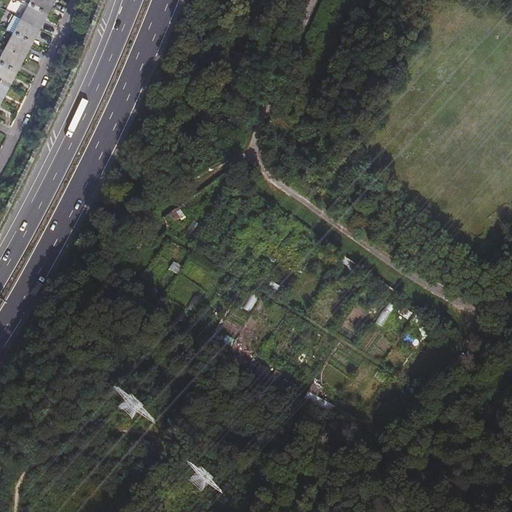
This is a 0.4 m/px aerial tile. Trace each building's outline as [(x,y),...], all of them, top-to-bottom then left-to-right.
[(0,101),(54,2),(49,0),(22,0),(21,2),(28,5),(25,12),(19,10),(12,25),(17,28),(0,56),(0,101)] [(197,36),(193,50),(228,87),(273,12),(281,0),(259,0),(222,59),(197,36)] [(221,220),(206,209),(201,215),(216,226),(221,220)] [(164,215),(167,225),(182,219),(179,210),(164,215)] [(184,235),(193,239),(199,224),(191,221),(184,235)] [(242,307),(249,312),(258,298),(251,293),(242,307)] [(192,296),(188,309),(195,311),(199,298),(192,296)] [(387,302),(375,322),(382,326),(393,306),(387,302)] [(407,319),(411,313),(402,307),(398,314),(407,319)] [(230,345),(233,338),(224,335),(222,342),(230,345)]
